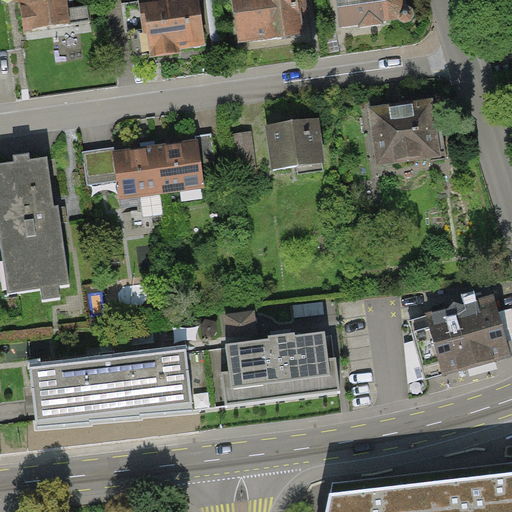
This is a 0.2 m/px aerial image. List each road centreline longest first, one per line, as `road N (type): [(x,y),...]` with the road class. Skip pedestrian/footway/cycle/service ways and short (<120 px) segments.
road 1 (residential): [(464,64),(0,129)]
road 2 (secondary): [(242,458),(402,432),(511,400)]
road 3 (secondary): [(0,488),(242,458)]
road 4 (residential): [(464,64),(511,213)]
